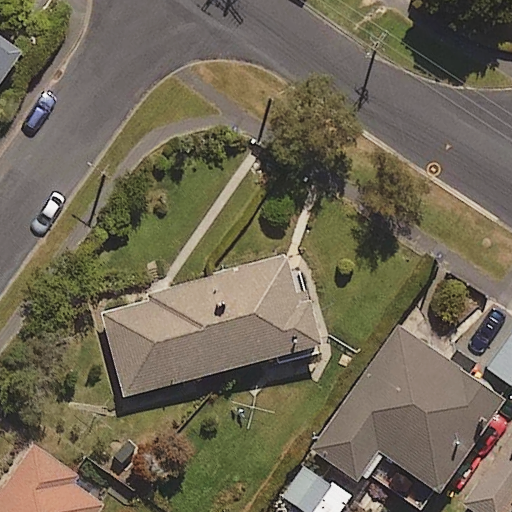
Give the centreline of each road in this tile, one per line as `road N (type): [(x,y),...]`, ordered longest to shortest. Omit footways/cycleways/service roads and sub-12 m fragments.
road 1 (residential): [(227,0),(511,184)]
road 2 (residential): [(0,234),(147,0)]
